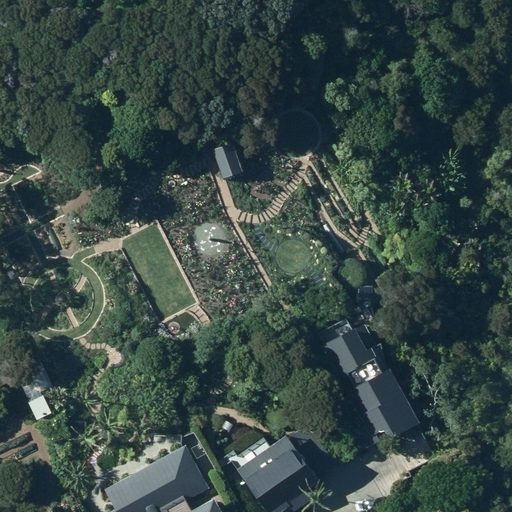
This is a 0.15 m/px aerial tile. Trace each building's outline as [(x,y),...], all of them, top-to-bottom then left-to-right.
[(215,149),(225,179),(246,172),(236,142),(215,149)] [(397,270),(378,281),(387,296),(406,286),(397,270)] [(328,349),(377,439),(385,435),(393,438),(396,443),(427,426),(398,373),(391,377),(379,354),(388,349),(385,345),(380,348),(369,327),(328,349)] [(11,361),(40,422),(55,415),(45,394),(55,390),(36,349),(11,361)] [(341,466),(310,425),(291,435),(274,448),(266,438),(233,462),(269,511),(286,511),(293,507),(297,511),(300,511),(315,501),(310,494),(324,483),(322,480),(341,466)] [(426,467),(441,460),(433,443),(418,450),(426,467)] [(190,448),(108,492),(119,511),(117,511),(224,511),(219,501),(198,511),(193,511),(189,501),(211,489),(190,448)] [(12,511),(0,485),(0,511),(12,511)]
